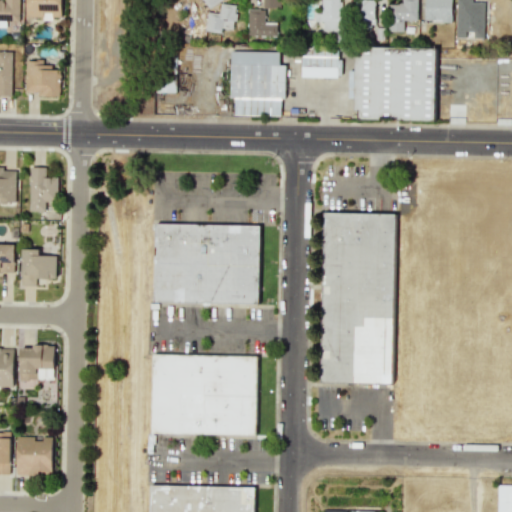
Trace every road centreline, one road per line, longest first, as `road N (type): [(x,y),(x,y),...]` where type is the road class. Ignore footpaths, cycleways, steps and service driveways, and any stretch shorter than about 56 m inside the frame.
road 1 (residential): [(81,0),(70,511)]
road 2 (tertiary): [(79,132),(511,143)]
road 3 (residential): [(297,138),(287,511)]
road 4 (residential): [(289,461),(511,465)]
